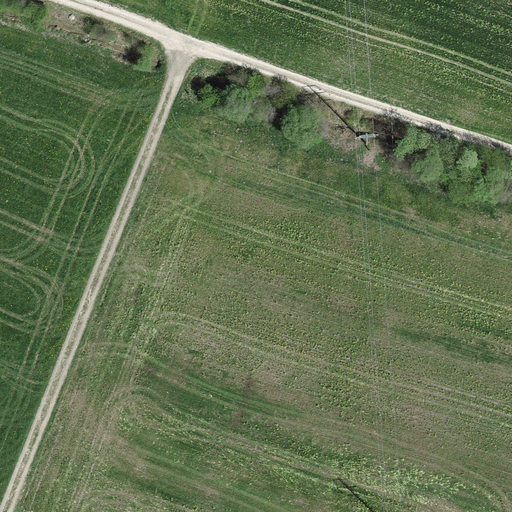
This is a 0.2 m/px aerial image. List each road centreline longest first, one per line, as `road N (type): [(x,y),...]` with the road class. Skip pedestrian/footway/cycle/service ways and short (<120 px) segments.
road 1 (track): [(187,43),(15,511)]
road 2 (track): [(72,0),(511,151)]
